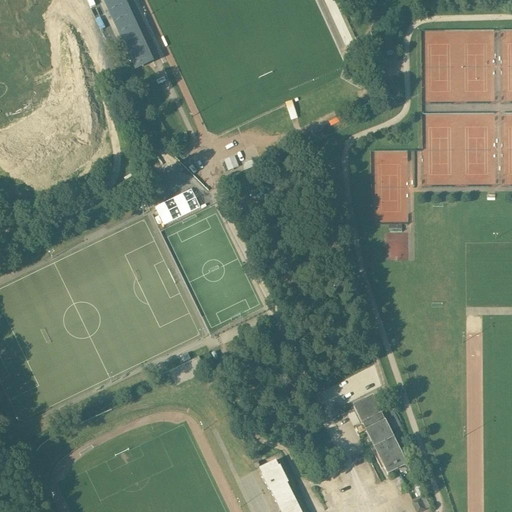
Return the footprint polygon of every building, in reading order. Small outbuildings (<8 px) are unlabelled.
[(154,63),(124,0),(101,0),(135,72),(154,63)] [(234,158),(225,162),(229,171),(238,167),(234,158)] [(251,162),(245,165),(244,169),(245,172),(228,179),(232,189),(277,171),(273,160),(256,167),(255,164),(251,162)] [(386,232),(386,240),(410,240),(410,232),(386,232)] [(208,370),(204,362),(199,364),(203,373),(208,370)] [(408,466),(385,422),(382,415),(373,397),(353,407),(362,425),(363,425),(366,431),(365,432),(388,476),(408,466)] [(364,454),(318,471),(319,475),(366,458),(364,454)] [(289,485),(280,467),(279,468),(276,462),(259,470),(262,476),(261,477),(270,494),(271,494),(277,508),(294,499),(287,485),(289,485)] [(266,511),(250,475),(236,481),(249,511),(266,511)] [(300,511),(294,499),(277,508),(279,511),(300,511)] [(420,501),(413,504),(417,511),(421,511),(424,511),(420,501)]
